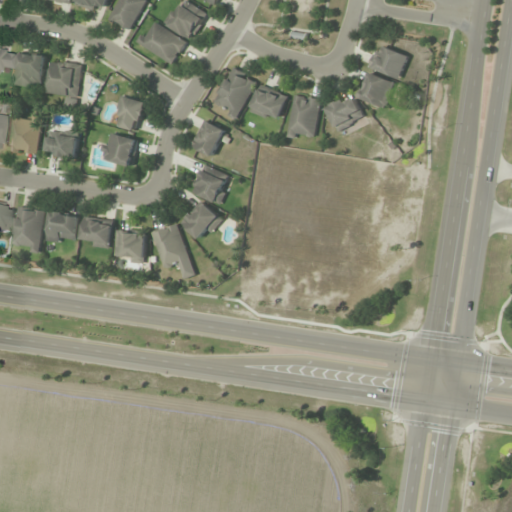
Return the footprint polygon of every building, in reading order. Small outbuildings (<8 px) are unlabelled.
[(98,4),(105,8),(108,0),(76,0),(75,4),(95,12),(98,4)] [(130,31),(147,0),(120,0),(109,20),(130,31)] [(208,16),(185,0),(182,0),(166,23),(191,40),(208,16)] [(136,44),(174,66),(188,42),(157,24),(151,33),(145,29),(136,44)] [(400,80),(409,57),(378,45),(370,68),(400,80)] [(11,50),(0,48),(0,66),(9,68),(11,50)] [(47,57),(19,53),(15,85),(42,89),(47,57)] [(68,103),(78,104),(83,65),(53,62),(49,94),(68,96),(68,103)] [(241,119),(258,79),(231,68),(214,108),(241,119)] [(360,98),(385,109),(395,84),(370,73),(360,98)] [(289,97),(261,86),(251,112),(278,123),(289,97)] [(288,138),(314,142),(321,100),(294,95),(288,138)] [(114,125),(139,132),(147,103),(123,96),(114,125)] [(338,132),(364,119),(353,96),(327,109),(338,132)] [(38,156),(43,116),(34,115),(33,122),(13,120),(9,153),(38,156)] [(192,147),(212,157),(226,131),(205,121),(192,147)] [(131,168),(139,141),(109,132),(101,159),(131,168)] [(77,133),(48,133),(48,157),(77,157),(77,133)] [(193,192),(219,204),(232,178),(206,166),(193,192)] [(204,242),(223,219),(202,202),(183,225),(204,242)] [(11,205),(0,205),(0,229),(11,230),(11,205)] [(13,249),(41,253),(47,212),(19,208),(13,249)] [(47,240),(76,245),(81,217),(52,212),(47,240)] [(82,245),(111,248),(113,222),(84,220),(82,245)] [(180,225),(153,232),(165,271),(181,267),(184,278),(194,275),(180,225)] [(145,262),(147,233),(117,232),(115,261),(145,262)]
